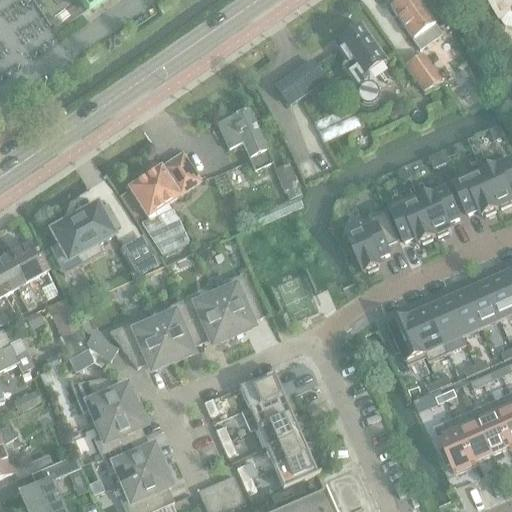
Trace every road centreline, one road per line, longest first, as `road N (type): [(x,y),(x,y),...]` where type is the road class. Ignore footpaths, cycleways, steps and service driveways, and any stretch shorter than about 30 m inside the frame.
road 1 (tertiary): [(0,179),(259,0)]
road 2 (residential): [(320,349),(298,340),(161,396),(192,467)]
road 3 (residential): [(511,242),(375,302),(320,349)]
road 4 (residential): [(389,511),(320,349)]
